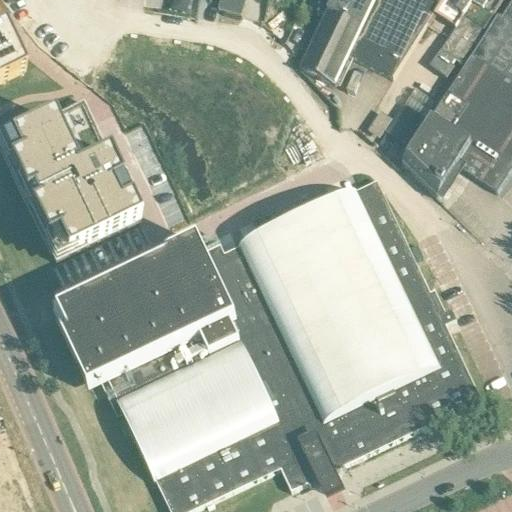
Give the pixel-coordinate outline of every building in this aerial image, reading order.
[(221,6),(219,12),(242,19),(247,0),(222,0),(222,2),(221,6)] [(334,0),(332,6),(301,73),(302,74),(336,90),(349,61),(350,61),(378,0),(334,0)] [(378,0),(350,61),(393,81),(434,17),(445,0),(378,0)] [(431,70),(447,80),(455,69),(452,68),(456,62),(465,66),(503,6),(507,8),(511,0),(445,0),(434,17),(456,31),(431,70)] [(441,200),(445,204),(465,176),(498,197),(511,174),(511,7),(503,22),(499,20),(404,169),(439,203),(441,200)] [(0,85),(14,79),(26,73),(4,29),(0,30),(0,85)] [(16,138),(0,145),(0,149),(22,196),(25,203),(55,265),(140,225),(83,106),(47,123),(16,138)] [(397,119),(386,134),(407,148),(426,122),(405,107),(397,119)] [(383,139),(386,134),(397,119),(385,111),(372,131),(383,139)] [(199,245),(52,315),(90,394),(102,388),(118,421),(123,419),(154,484),(156,483),(169,511),(201,511),(282,474),(292,496),(319,483),(325,496),(340,489),(334,476),(427,431),(430,436),(485,410),(446,329),(442,320),(446,318),(446,317),(435,294),(431,296),(378,186),(225,259),(221,250),(205,258),(199,245)] [(446,318),(442,320),(446,329),(456,325),(457,324),(452,314),(451,314),(451,315),(446,317),(446,318)]
